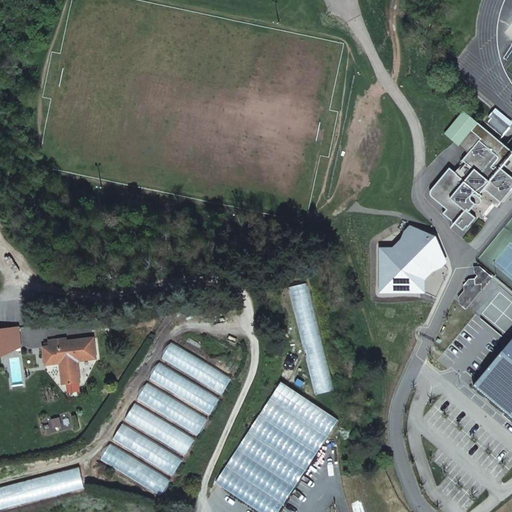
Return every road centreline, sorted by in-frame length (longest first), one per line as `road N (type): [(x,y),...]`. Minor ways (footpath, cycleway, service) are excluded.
road 1 (track): [(0,479),(92,452),(170,332),(250,323)]
road 2 (track): [(16,279),(70,293),(217,279),(238,289),(250,323)]
